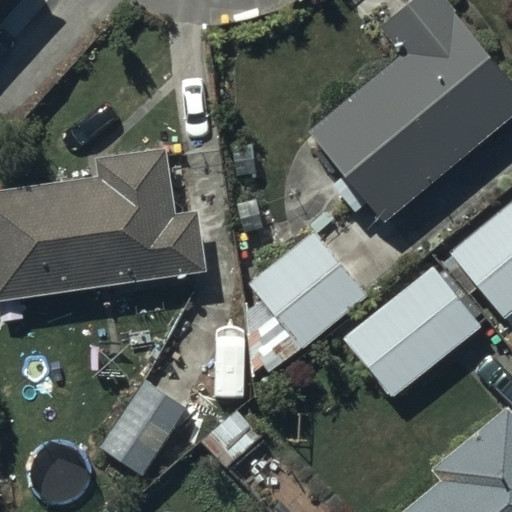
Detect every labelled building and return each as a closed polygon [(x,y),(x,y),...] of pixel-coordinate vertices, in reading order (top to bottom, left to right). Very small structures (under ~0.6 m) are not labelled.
[(402,59),(309,136),(384,226),(511,120),(511,88),(438,0),(420,0),(381,33),(402,59)] [(96,181),(0,194),(0,304),(207,276),(199,215),(173,219),(164,154),(94,163),(96,181)] [(511,204),(448,255),(502,324),(511,316),(511,204)] [(313,236),(249,288),(259,305),(246,312),(251,375),(265,368),(271,378),(366,300),(313,236)] [(433,271),(344,343),(393,403),(482,331),(433,271)] [(144,386),(98,451),(143,483),(189,417),(144,386)] [(511,511),(511,417),(507,412),(430,475),(441,489),(412,511),(511,511)] [(334,511),(263,438),(228,471),(267,511),(334,511)]
